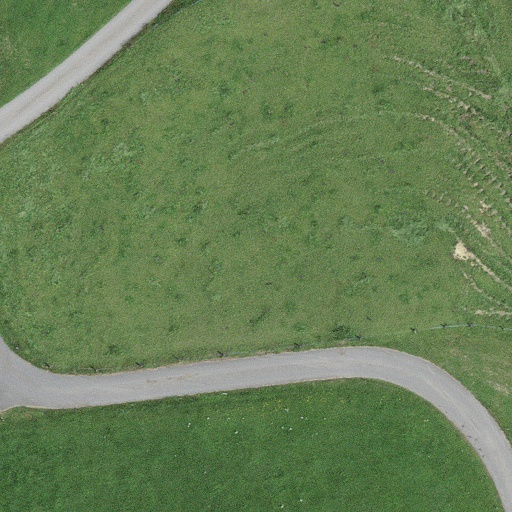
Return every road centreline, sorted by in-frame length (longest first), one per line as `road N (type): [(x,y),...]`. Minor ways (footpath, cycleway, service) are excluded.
road 1 (unclassified): [(0,370),(61,408),(291,379),(390,378),(467,422),(511,495)]
road 2 (unclassified): [(171,0),(0,144)]
